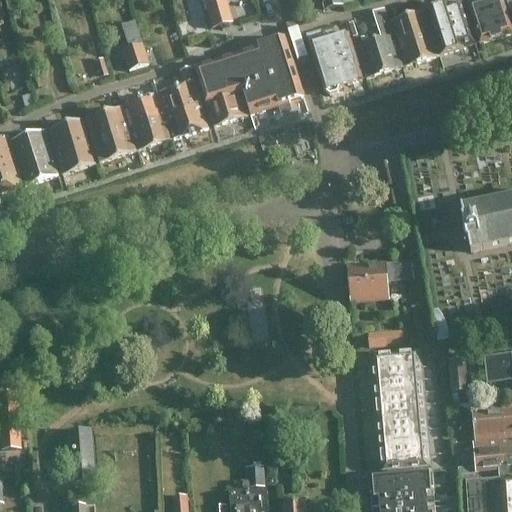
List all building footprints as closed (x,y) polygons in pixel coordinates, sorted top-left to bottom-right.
[(223,0),(202,0),(212,31),(231,26),(223,0)] [(320,0),(324,11),(340,6),(338,0),(320,0)] [(425,14),(440,59),(464,51),(463,50),(475,46),(462,4),(459,5),(457,0),(446,0),(448,7),(425,14)] [(500,0),(488,0),(489,1),(467,8),(479,47),(511,36),(500,0)] [(371,15),(380,42),(355,49),(365,82),(402,71),(383,11),(371,15)] [(404,70),(439,59),(422,13),(389,24),(404,70)] [(122,54),(128,73),(148,67),(133,24),(121,28),(129,52),(122,54)] [(306,39),(314,67),(323,95),(325,95),(329,98),(336,95),(338,91),(361,83),(353,55),(347,39),(323,46),(319,34),(306,39)] [(303,100),(284,39),(256,48),(257,50),(194,69),(205,106),(240,95),(242,94),(250,118),(277,110),(279,114),(289,111),(287,104),(303,100)] [(208,132),(200,108),(198,100),(200,99),(191,70),(179,74),(182,87),(157,95),(165,119),(172,143),(208,132)] [(30,82),(34,92),(42,89),(38,79),(30,82)] [(240,95),(205,106),(213,130),(248,119),(240,95)] [(122,107),(129,129),(127,129),(135,154),(136,154),(172,143),(164,119),(157,96),(122,107)] [(127,129),(121,109),(84,121),(98,166),(135,154),(127,129)] [(61,178),(95,167),(81,122),(47,132),(61,178)] [(17,166),(24,190),(57,179),(50,156),(44,133),(10,143),(17,166)] [(0,141),(0,196),(21,190),(6,141),(8,140),(8,139),(0,141)] [(511,200),(460,211),(470,254),(511,245),(511,200)] [(349,292),(346,292),(347,302),(350,302),(350,306),(387,302),(385,285),(411,283),(409,265),(347,271),(349,292)] [(403,334),(369,337),(370,351),(405,348),(403,334)] [(419,352),(371,357),(381,477),(430,473),(419,352)] [(487,372),(488,387),(511,384),(511,357),(483,360),(484,372),(487,372)] [(462,363),(446,365),(449,398),(465,396),(462,363)] [(15,397),(0,397),(0,427),(2,453),(19,452),(19,448),(17,416),(15,397)] [(511,405),(469,410),(470,411),(473,445),(511,441),(511,405)] [(90,433),(66,435),(71,487),(94,485),(90,433)] [(511,441),(473,445),(472,445),(475,473),(496,472),(497,480),(511,478),(511,441)] [(264,490),(263,469),(244,471),(245,492),(264,490)] [(433,511),(430,474),(369,479),(371,511),(433,511)] [(511,511),(511,480),(497,482),(499,511),(511,511)] [(499,511),(497,482),(463,485),(464,511),(499,511)] [(268,511),(267,494),(230,496),(230,511),(268,511)] [(187,511),(186,498),(170,500),(171,511),(187,511)]
